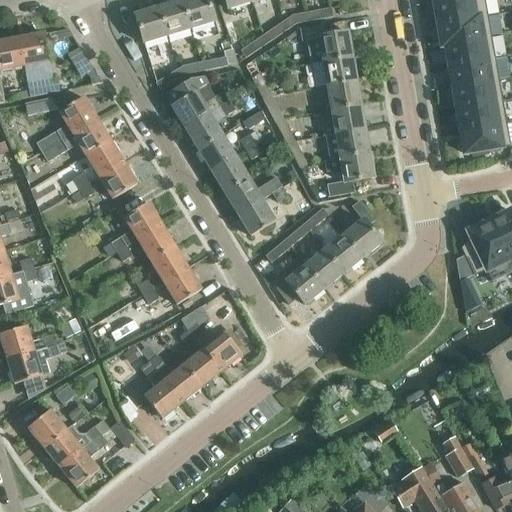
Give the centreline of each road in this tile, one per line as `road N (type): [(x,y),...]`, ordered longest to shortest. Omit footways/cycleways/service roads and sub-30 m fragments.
road 1 (residential): [(76,0),(295,359)]
road 2 (residential): [(110,511),(295,359)]
road 3 (residential): [(295,359),(418,259),(426,245),(420,194)]
road 4 (residential): [(420,194),(388,0)]
